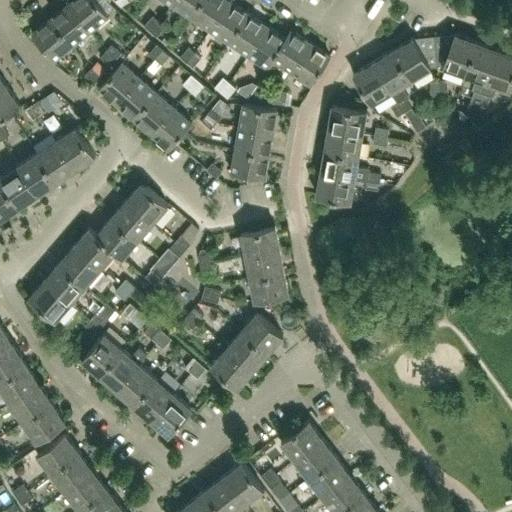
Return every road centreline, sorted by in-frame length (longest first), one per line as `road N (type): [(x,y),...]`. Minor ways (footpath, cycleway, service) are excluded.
road 1 (residential): [(434,511),(335,377),(308,369),(285,376),(172,471),(65,390),(0,293)]
road 2 (residential): [(0,283),(123,140)]
road 3 (residential): [(123,140),(0,27)]
road 4 (residential): [(252,207),(208,220),(123,140)]
